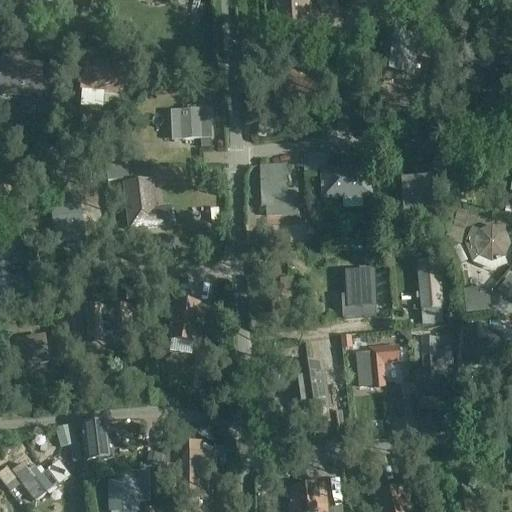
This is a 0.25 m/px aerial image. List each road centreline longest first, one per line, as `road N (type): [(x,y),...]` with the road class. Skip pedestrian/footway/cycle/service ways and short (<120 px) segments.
road 1 (residential): [(246,450),(234,157)]
road 2 (residential): [(234,157),(511,128)]
road 3 (residential): [(246,450),(335,452),(511,429)]
road 4 (track): [(244,412),(111,413),(0,427)]
road 5 (residential): [(234,157),(227,0)]
road 6 (track): [(339,148),(357,0)]
